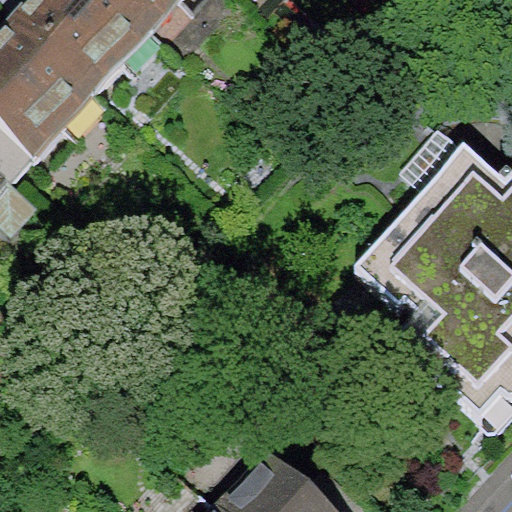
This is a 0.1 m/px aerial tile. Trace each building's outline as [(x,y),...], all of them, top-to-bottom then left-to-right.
[(43,0),(30,15),(15,31),(82,92),(93,102),(124,68),(113,58),(140,28),(110,0),(43,0)] [(165,0),(170,0),(179,8),(185,0),(110,0),(140,28),(165,0)] [(55,121),(82,92),(15,31),(0,47),(0,180),(6,186),(10,190),(32,166),(34,167),(66,132),(55,121)] [(511,188),(511,190),(506,185),(500,192),(463,158),(355,278),(399,318),(404,312),(418,325),(395,350),(480,427),(501,404),(507,409),(511,408),(511,188)] [(229,511),(317,511),(269,468),(229,511)]
